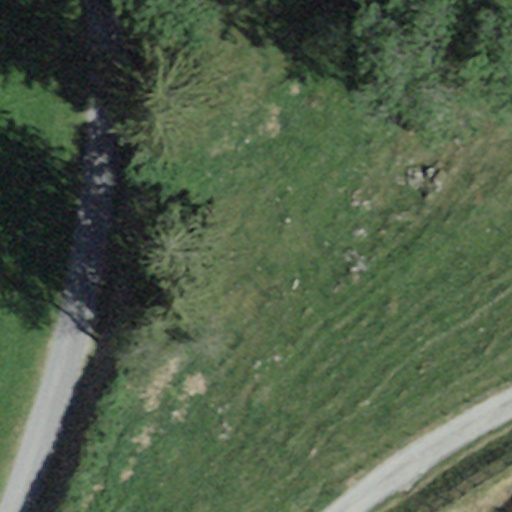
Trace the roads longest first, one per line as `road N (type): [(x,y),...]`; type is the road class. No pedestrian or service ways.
road 1 (unclassified): [(96,0),(92,136),(3,511)]
road 2 (unclassified): [(511,400),(335,511)]
